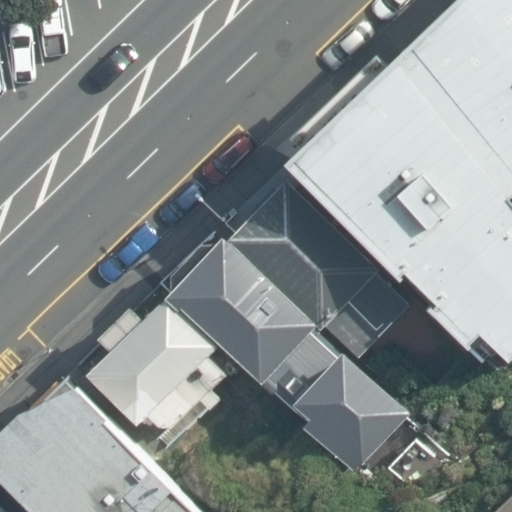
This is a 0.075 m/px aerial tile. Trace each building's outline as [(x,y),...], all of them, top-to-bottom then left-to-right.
[(511,0),(447,0),(393,49),(294,153),(493,359),(511,343),(511,0)] [(310,197),(261,243),(374,352),(422,310),(310,197)] [(441,433),(255,251),(192,314),(383,496),(441,433)] [(265,383),(192,314),(114,396),(186,465),(265,383)] [(227,511),(88,379),(5,465),(54,511),(227,511)] [(54,511),(5,465),(0,470),(0,511),(54,511)]
